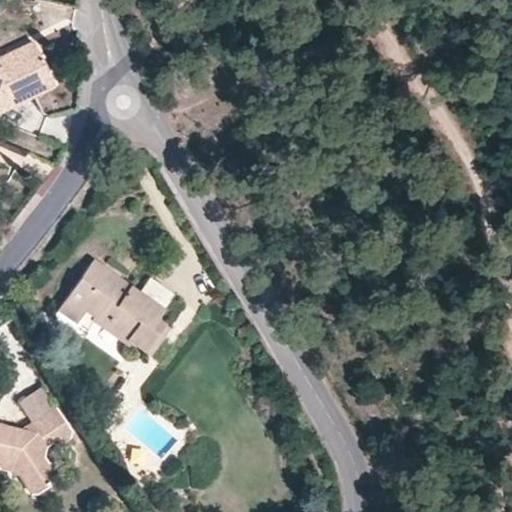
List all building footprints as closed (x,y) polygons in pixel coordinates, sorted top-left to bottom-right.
[(0,99),(30,86),(28,77),(49,68),(37,39),(0,53),(0,99)] [(0,99),(0,106),(55,79),(49,68),(28,77),(30,86),(0,99)] [(77,321),(86,309),(128,338),(147,351),(150,353),(169,327),(157,319),(163,309),(104,268),(95,281),(84,273),(58,308),(77,321)] [(31,419),(54,405),(39,383),(18,397),(31,419)] [(0,456),(3,462),(10,464),(12,467),(18,468),(29,488),(40,490),(45,488),(51,475),(49,470),(50,467),(49,463),(42,461),(36,454),(37,452),(39,449),(45,448),(71,435),(72,428),(70,428),(54,405),(31,419),(27,420),(26,426),(9,424),(5,427),(0,426),(0,456)]
